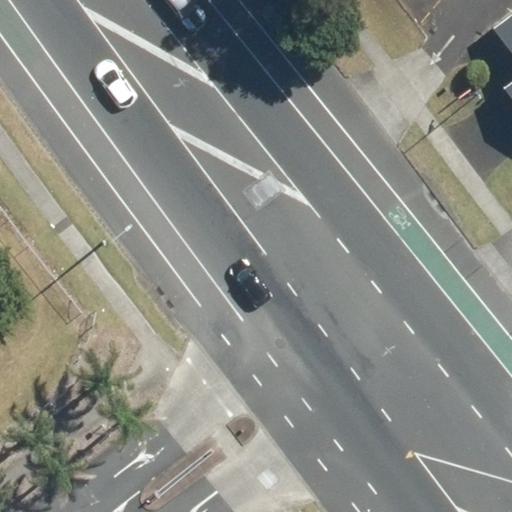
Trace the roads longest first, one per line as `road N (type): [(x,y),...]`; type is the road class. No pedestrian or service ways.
road 1 (secondary): [(422,511),(40,0)]
road 2 (secondary): [(181,0),(511,406)]
